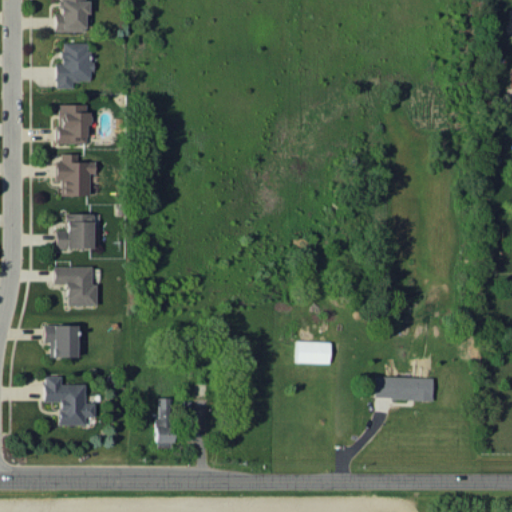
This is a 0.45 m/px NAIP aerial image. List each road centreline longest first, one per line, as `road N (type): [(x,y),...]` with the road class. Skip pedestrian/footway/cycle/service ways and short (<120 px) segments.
road 1 (residential): [(511,480),(0,478)]
road 2 (residential): [(0,313),(14,277),(12,0)]
